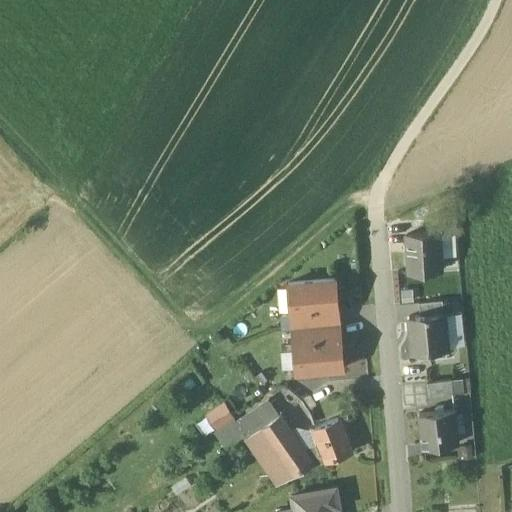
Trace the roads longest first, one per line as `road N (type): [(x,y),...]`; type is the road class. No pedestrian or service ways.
road 1 (track): [(376,213),(359,215),(210,342),(0,124)]
road 2 (residential): [(377,207),(399,511)]
road 3 (track): [(377,207),(397,157),(495,0)]
